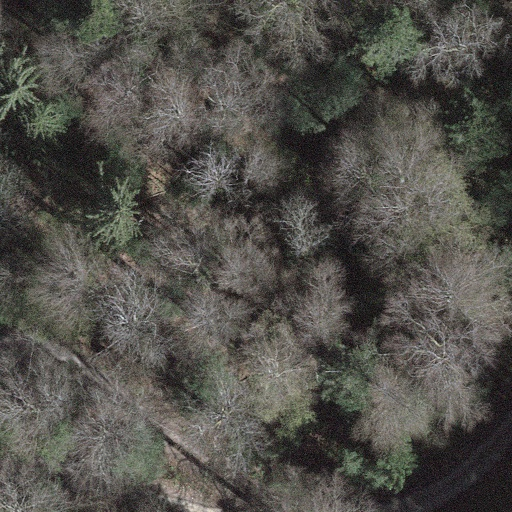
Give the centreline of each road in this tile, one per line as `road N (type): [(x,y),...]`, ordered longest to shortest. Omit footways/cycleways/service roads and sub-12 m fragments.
road 1 (track): [(0,339),(49,348),(86,367),(151,427),(293,511)]
road 2 (track): [(272,511),(42,471),(0,471)]
road 3 (track): [(511,424),(494,452),(443,491),(383,511)]
